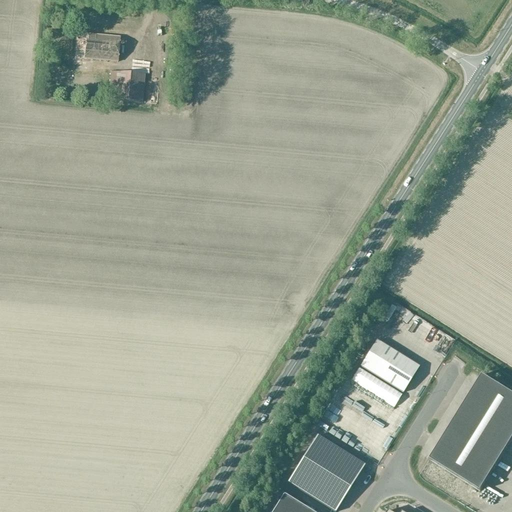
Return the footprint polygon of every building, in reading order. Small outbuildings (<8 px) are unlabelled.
[(76,59),(118,62),(120,38),(78,34),(76,59)] [(111,72),(108,100),(143,104),(146,75),(111,72)] [(384,308),(382,312),(392,318),(394,314),(384,308)] [(419,368),(376,341),(360,367),(403,393),(419,368)] [(480,492),(511,440),(511,394),(482,375),(429,460),(480,492)] [(335,511),(364,466),(317,436),(287,483),(333,511),(335,511)] [(309,511),(283,495),(273,511),(309,511)]
